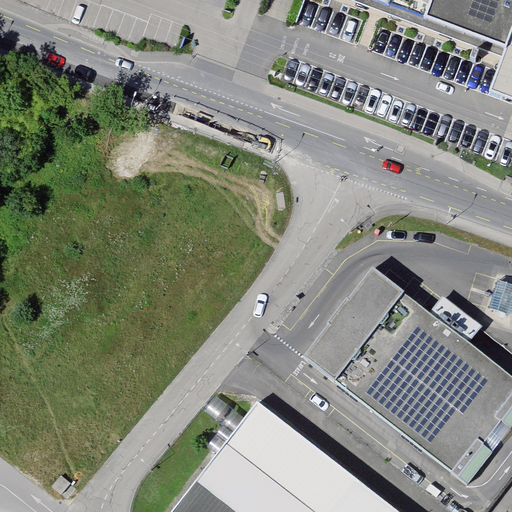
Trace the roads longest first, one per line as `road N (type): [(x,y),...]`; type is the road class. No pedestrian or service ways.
road 1 (unclassified): [(97,511),(319,229),(348,161)]
road 2 (tertiary): [(0,29),(348,161)]
road 3 (tertiary): [(348,161),(511,219)]
